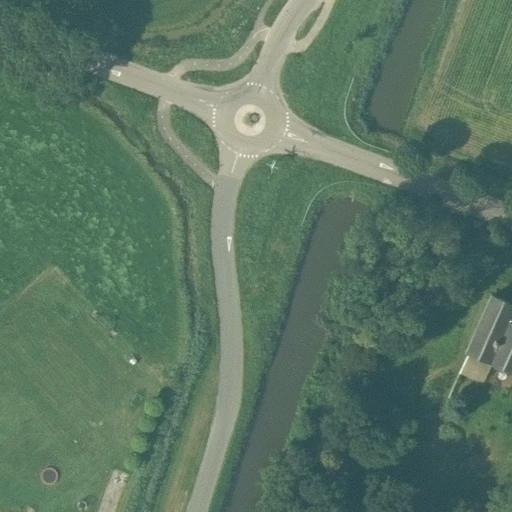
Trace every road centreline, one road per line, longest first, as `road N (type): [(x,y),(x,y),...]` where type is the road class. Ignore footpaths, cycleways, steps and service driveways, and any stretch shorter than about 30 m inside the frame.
road 1 (tertiary): [(196,511),(228,406),(233,342),(223,196),(239,145)]
road 2 (tertiary): [(511,222),(273,131)]
road 3 (tertiary): [(0,30),(224,109)]
